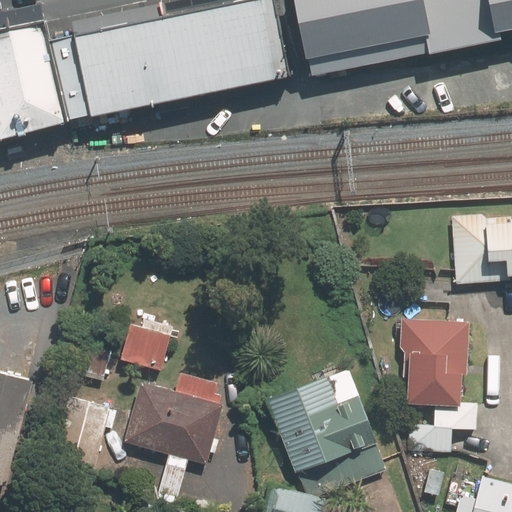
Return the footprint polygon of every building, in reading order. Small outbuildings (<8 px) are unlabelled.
[(233,0),(49,40),(69,120),(292,76),(275,0),(233,0)] [(511,0),(293,0),(309,80),(511,39),(511,0)] [(0,138),(69,120),(49,40),(44,21),(0,30),(0,138)] [(485,212),(453,213),(457,282),(511,279),(511,216),(486,217),(485,212)] [(473,428),(475,400),(464,400),(468,319),(401,316),(399,349),(414,349),(411,400),(436,402),(435,423),(408,422),(407,448),(449,451),(450,427),(473,428)] [(172,335),(135,324),(126,356),(138,359),(138,362),(156,367),(159,357),(165,358),(172,335)] [(117,351),(93,344),(86,369),(110,375),(117,351)] [(314,495),(384,470),(375,444),(379,443),(352,368),(271,397),(306,493),(270,483),(261,511),(321,511),(325,498),(314,495)] [(217,391),(221,378),(184,369),(179,390),(145,380),(129,437),(171,448),(158,495),(177,500),(190,453),(208,458),(226,393),(217,391)] [(0,488),(7,490),(36,386),(0,376),(0,488)] [(76,394),(60,455),(98,466),(115,405),(76,394)] [(447,473),(433,469),(428,490),(441,493),(447,473)] [(54,475),(44,511),(46,511),(71,511),(80,482),(54,475)] [(511,511),(511,482),(486,476),(481,498),(464,494),(459,511),(511,511)]
